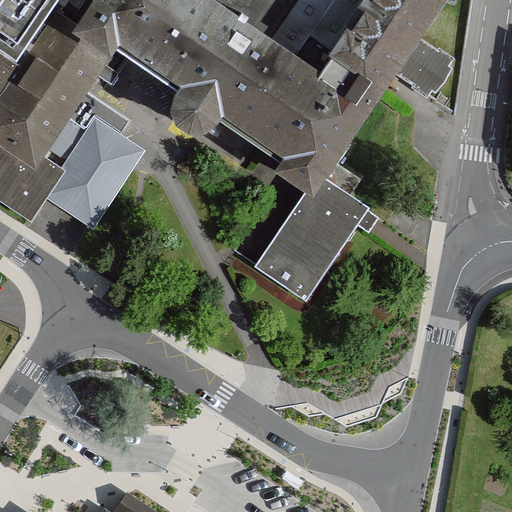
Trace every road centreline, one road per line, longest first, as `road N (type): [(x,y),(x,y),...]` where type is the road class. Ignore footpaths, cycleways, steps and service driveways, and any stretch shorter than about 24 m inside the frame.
road 1 (tertiary): [(413,475),(304,444),(83,301)]
road 2 (unknown): [(0,495),(131,477),(188,481),(262,511)]
road 3 (residential): [(499,0),(470,198),(486,244)]
road 4 (tertiary): [(486,244),(456,276),(413,475)]
road 5 (tertiary): [(83,301),(0,423)]
